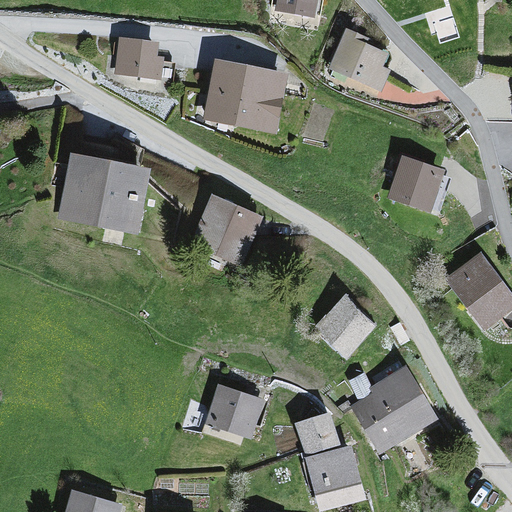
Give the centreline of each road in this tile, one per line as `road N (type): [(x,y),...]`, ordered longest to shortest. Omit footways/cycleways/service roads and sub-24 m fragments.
road 1 (residential): [(511,482),(406,312),(362,260),(0,39)]
road 2 (residential): [(511,229),(474,116),(364,0)]
